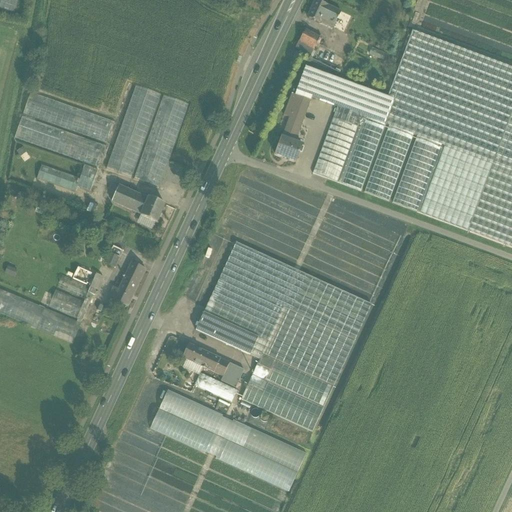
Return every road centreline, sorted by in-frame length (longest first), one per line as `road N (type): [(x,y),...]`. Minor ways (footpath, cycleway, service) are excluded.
road 1 (primary): [(61,511),(295,0)]
road 2 (track): [(511,259),(226,152)]
